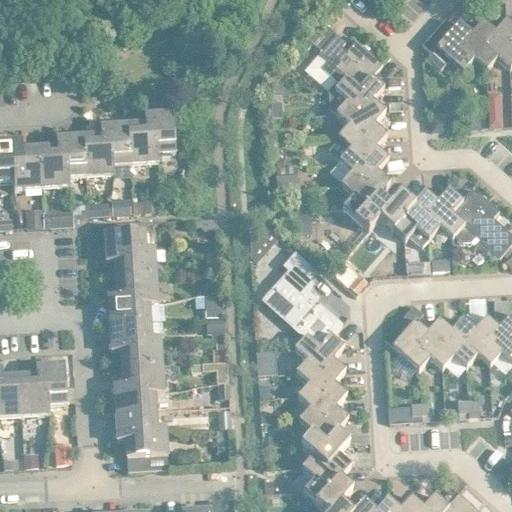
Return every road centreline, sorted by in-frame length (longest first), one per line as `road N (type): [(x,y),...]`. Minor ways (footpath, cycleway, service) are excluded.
road 1 (residential): [(0,315),(89,311),(100,482)]
road 2 (residential): [(374,315),(380,451),(415,460),(489,459)]
road 3 (residential): [(415,50),(419,146),(438,156),(483,155),(511,187)]
road 4 (residential): [(511,293),(400,292),(374,315)]
road 5 (residential): [(100,482),(238,478)]
